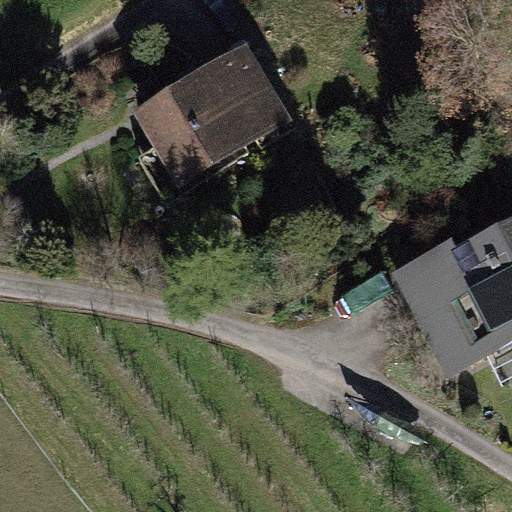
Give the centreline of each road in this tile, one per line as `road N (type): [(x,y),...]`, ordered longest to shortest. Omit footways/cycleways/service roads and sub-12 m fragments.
road 1 (track): [(511,469),(401,401),(241,332),(0,284)]
road 2 (track): [(0,108),(164,0)]
